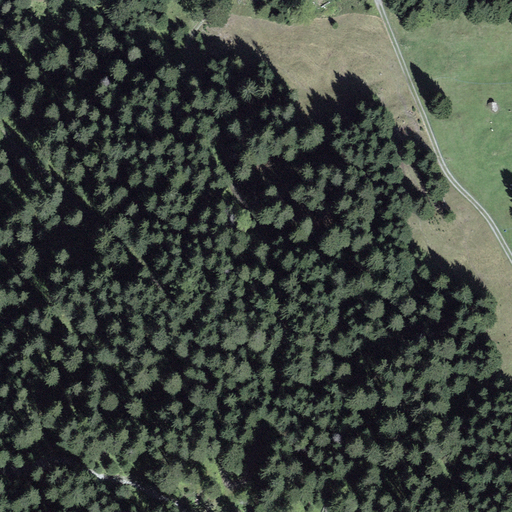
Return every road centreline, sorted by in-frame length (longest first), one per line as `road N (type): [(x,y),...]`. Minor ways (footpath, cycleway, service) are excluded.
road 1 (track): [(216,0),(187,38),(189,53),(234,194),(272,270),(284,331),(274,400),(239,489),(228,492),(222,483),(221,440),(194,330),(105,228),(0,139)]
road 2 (track): [(378,0),(441,166),(486,215),(511,262)]
